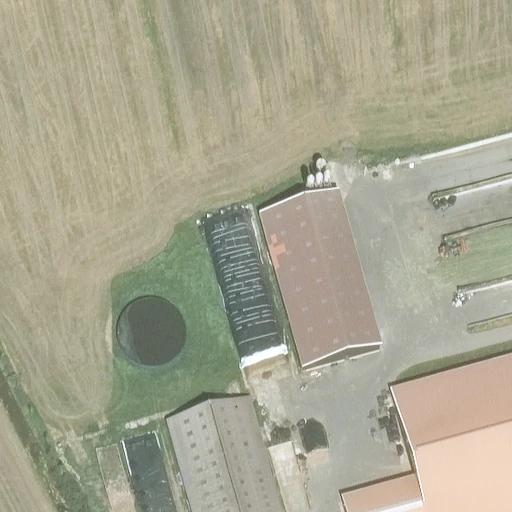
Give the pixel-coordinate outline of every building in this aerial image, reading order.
[(431,194),(493,177),(483,140),(421,158),(431,194)] [(338,197),(259,219),(302,373),(380,351),(338,197)] [(481,198),(482,203),(467,205),(470,229),(497,226),(494,197),(481,198)] [(509,311),(511,309),(511,273),(500,277),(509,311)] [(415,481),(342,501),(345,511),(511,511),(511,364),(392,397),(415,481)] [(191,511),(280,511),(250,400),(167,423),(191,511)]
